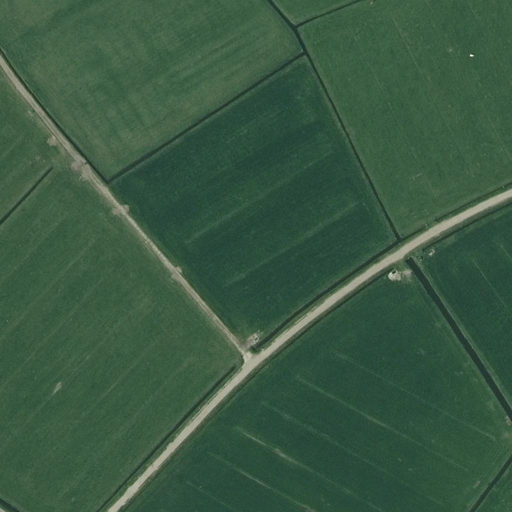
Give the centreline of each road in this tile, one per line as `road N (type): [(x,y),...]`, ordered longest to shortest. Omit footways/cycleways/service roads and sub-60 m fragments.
road 1 (track): [(108,511),(250,360),(406,248),(511,194)]
road 2 (track): [(250,360),(0,60)]
